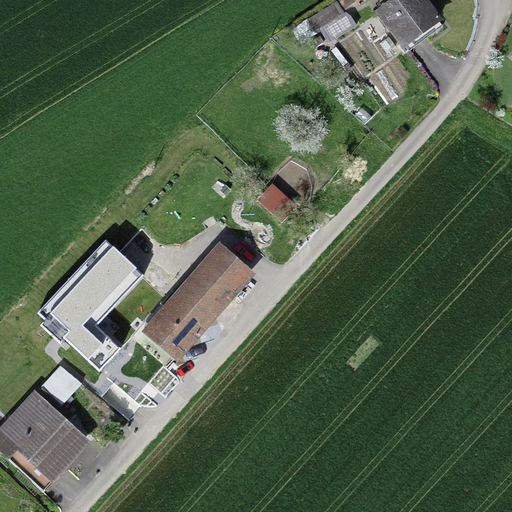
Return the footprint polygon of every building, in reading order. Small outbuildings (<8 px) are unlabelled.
[(407,52),(440,27),(419,0),(396,0),(378,14),(407,52)] [(348,19),(342,14),(335,3),(296,28),(303,40),(317,31),(326,45),(353,28),(348,19)] [(78,294),(130,339),(160,305),(126,275),(154,243),(133,224),(100,253),(108,260),(78,294)] [(149,332),(176,356),(246,277),(218,253),(149,332)] [(82,321),(70,308),(44,332),(56,345),(82,321)] [(58,407),(79,385),(59,369),(40,390),(58,407)] [(69,454),(83,439),(34,396),(0,432),(0,453),(29,482),(38,472),(42,475),(55,461),(63,468),(73,457),(69,454)]
